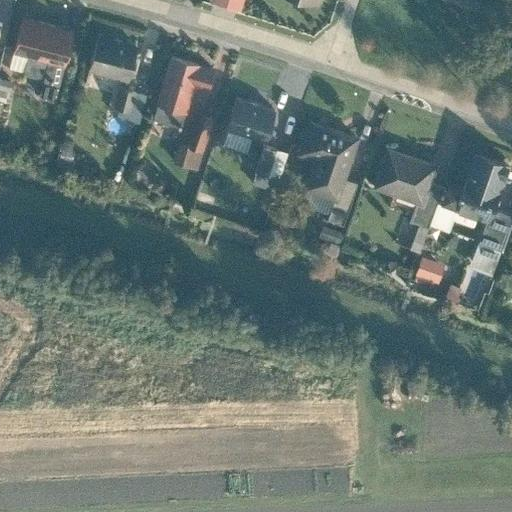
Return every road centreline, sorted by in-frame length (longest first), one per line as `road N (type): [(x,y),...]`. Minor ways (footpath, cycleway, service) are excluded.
road 1 (track): [(0,214),(163,249),(511,371)]
road 2 (residential): [(328,65),(103,0)]
road 3 (residential): [(511,129),(328,65)]
